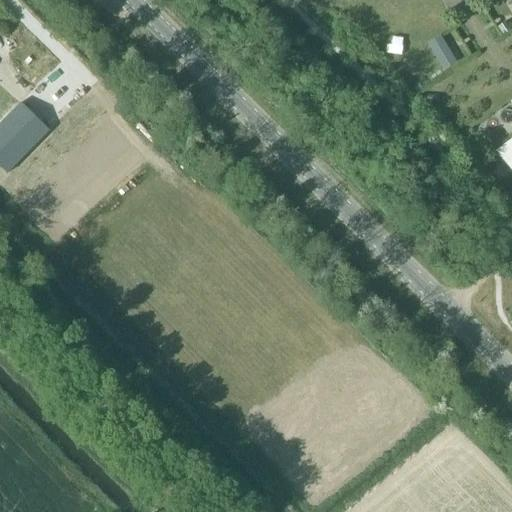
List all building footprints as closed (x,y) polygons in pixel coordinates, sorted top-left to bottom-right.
[(497,27),(503,35),(511,29),(505,21),(497,27)] [(443,36),(429,44),(444,72),(459,65),(443,36)] [(426,94),(426,102),(438,103),(438,94),(426,94)] [(20,102),(0,122),(0,166),(7,173),(48,130),(20,102)] [(511,137),(495,151),(510,171),(511,169),(511,137)]
